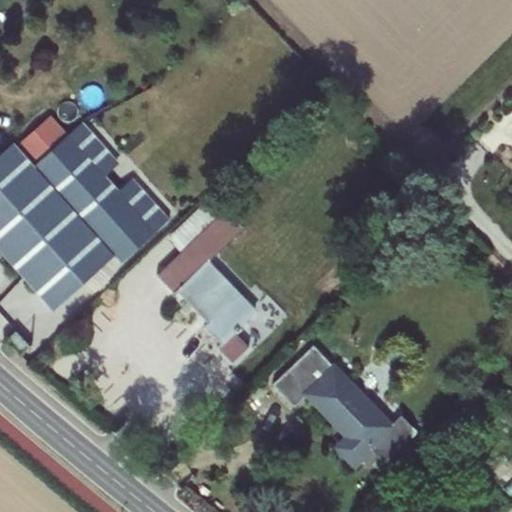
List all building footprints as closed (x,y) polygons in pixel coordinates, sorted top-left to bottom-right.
[(40,154),(62,135),(41,113),(20,132),(40,154)] [(40,154),(30,164),(105,247),(112,254),(142,225),(62,135),(40,154)] [(105,247),(30,164),(9,141),(0,148),(0,251),(46,302),(105,247)] [(216,272),(185,239),(163,260),(175,272),(162,285),(186,311),(182,316),(210,345),(243,312),(211,277),(216,272)] [(384,418),(331,363),(310,342),(271,379),(293,401),(305,390),(345,431),(332,443),(345,456),(340,460),(341,462),(358,470),(375,467),(383,462),(379,457),(413,425),(395,406),(384,418)]
